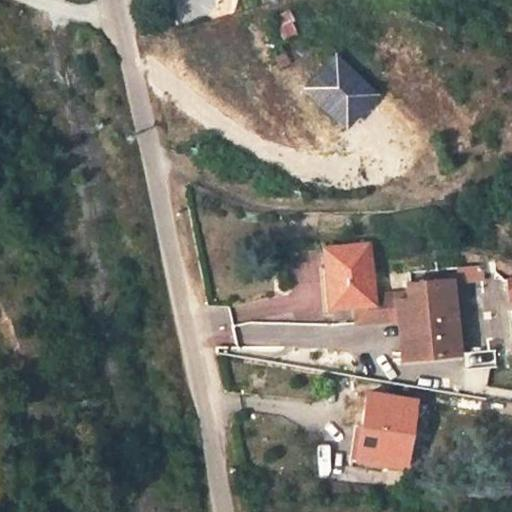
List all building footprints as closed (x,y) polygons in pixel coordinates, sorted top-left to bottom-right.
[(273,27),(279,42),(294,36),(288,21),(273,27)] [(331,56),(307,86),(345,125),(370,97),(331,56)] [(367,245),(324,249),(328,287),(329,287),(331,307),(351,305),(353,326),(390,323),(393,360),(458,354),(452,279),(406,283),(407,294),(372,297),(367,245)] [(484,281),(483,265),(456,268),(457,283),(484,281)] [(485,392),(486,368),(464,367),(464,391),(485,392)] [(404,467),(414,400),(366,392),(361,427),(356,459),(404,467)] [(486,414),(511,419),(511,403),(489,399),(486,414)] [(356,459),(361,427),(355,426),(350,458),(356,459)] [(511,451),(499,449),(491,496),(511,499),(511,451)]
